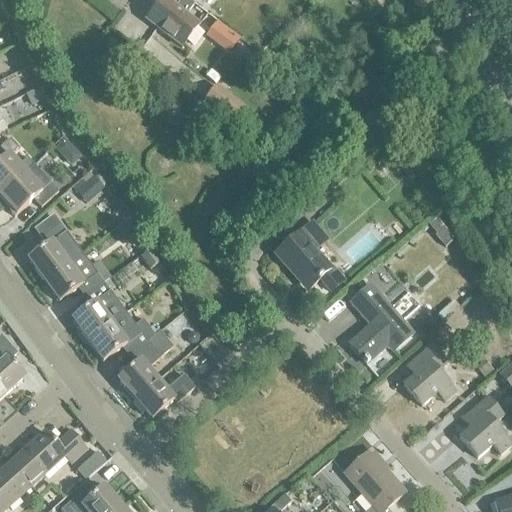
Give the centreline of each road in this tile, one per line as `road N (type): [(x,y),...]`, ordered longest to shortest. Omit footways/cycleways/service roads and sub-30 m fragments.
road 1 (residential): [(450,511),(290,323),(137,457)]
road 2 (residential): [(137,457),(0,280)]
road 3 (tertiary): [(511,132),(457,0)]
